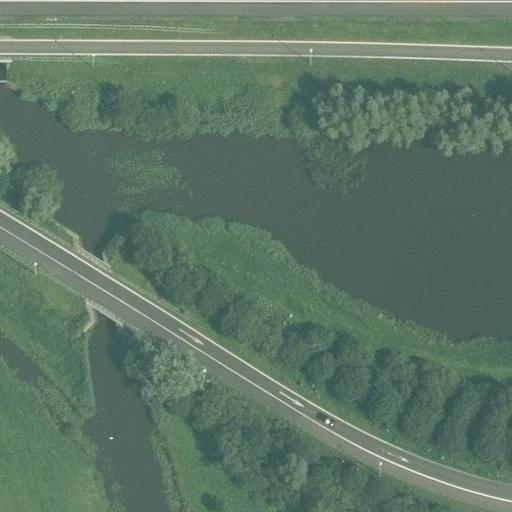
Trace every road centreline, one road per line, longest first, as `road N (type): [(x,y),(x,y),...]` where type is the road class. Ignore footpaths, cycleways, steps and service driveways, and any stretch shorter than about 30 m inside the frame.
road 1 (motorway): [(0,220),(371,446),(511,493)]
road 2 (motorway): [(0,50),(511,56)]
